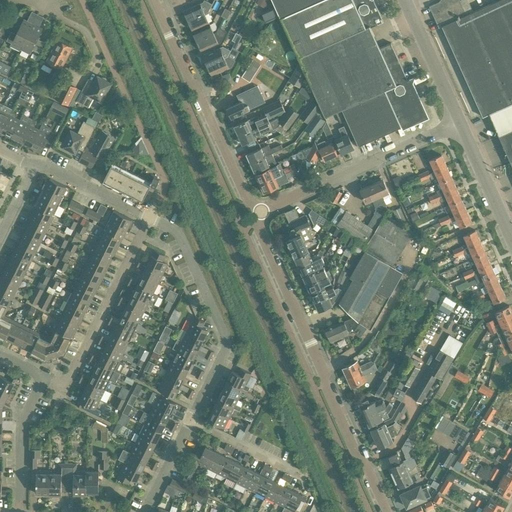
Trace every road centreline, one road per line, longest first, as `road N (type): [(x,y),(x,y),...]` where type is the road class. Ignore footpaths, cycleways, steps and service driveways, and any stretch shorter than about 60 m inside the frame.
road 1 (unclassified): [(387,511),(259,213)]
road 2 (residential): [(190,421),(227,341),(181,236),(149,217)]
road 3 (unclassified): [(259,213),(154,0)]
road 4 (unclassified): [(259,213),(463,120)]
road 5 (residential): [(43,376),(68,379),(149,217)]
road 6 (unknown): [(362,455),(402,433),(412,388),(444,326)]
road 7 (residential): [(21,511),(20,425),(43,376)]
road 8 (unclassified): [(463,120),(408,0)]
road 9 (residential): [(149,217),(31,166)]
road 10 (unclassified): [(511,236),(463,120)]
